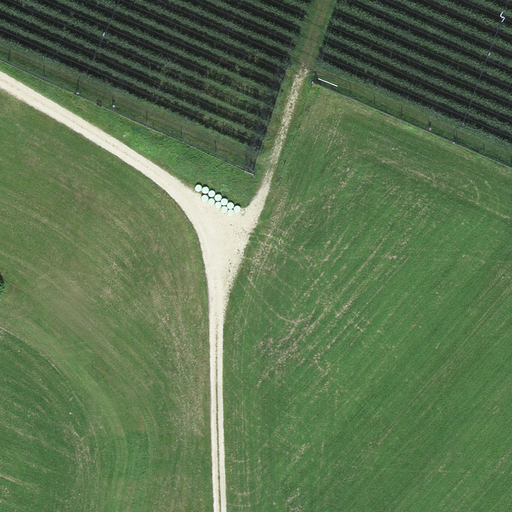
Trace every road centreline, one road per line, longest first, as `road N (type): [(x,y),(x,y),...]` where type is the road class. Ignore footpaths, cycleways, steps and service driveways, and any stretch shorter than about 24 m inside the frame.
road 1 (track): [(0,81),(130,158),(184,207),(197,230),(210,312),(217,511)]
road 2 (track): [(210,312),(319,0)]
